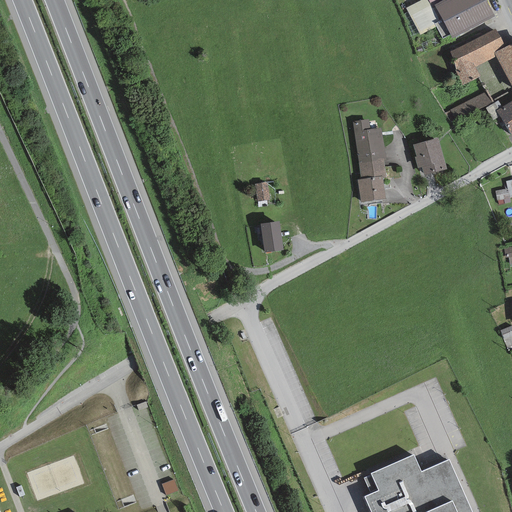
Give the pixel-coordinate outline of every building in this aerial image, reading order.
[(432,8),(428,0),(421,0),(406,8),(420,35),(436,27),(434,23),(442,20),(435,7),(432,8)] [(428,0),(432,8),(435,7),(434,5),(443,0),(428,0)] [(494,17),(485,0),(443,0),(434,5),(435,7),(442,20),(450,35),(452,39),(494,17)] [(442,39),(450,35),(442,20),(434,23),(436,27),(442,39)] [(505,48),(495,29),(449,52),(462,86),(480,77),(475,67),(496,56),(494,53),(505,48)] [(496,56),(511,87),(511,44),(505,48),(494,53),(496,56)] [(484,93),(445,113),(451,123),(491,103),(484,93)] [(511,135),(511,100),(496,111),(511,135)] [(352,122),(361,179),(382,176),(383,179),(386,178),(384,160),(386,160),(381,127),(370,129),(368,119),(352,122)] [(438,138),(412,145),(416,157),(414,157),(418,169),(422,168),(424,176),(447,169),(438,138)] [(361,179),(357,180),(361,203),(386,199),(383,179),(382,176),(361,179)] [(255,184),(257,202),(269,200),(267,182),(255,184)] [(509,197),(507,189),(495,191),(497,200),(510,198),(509,197)] [(279,221),(260,224),(264,253),(283,250),(279,221)] [(472,511),(449,460),(422,472),(414,455),(371,474),(379,491),(365,497),(372,511),(472,511)] [(164,485),(168,496),(180,492),(176,481),(164,485)]
